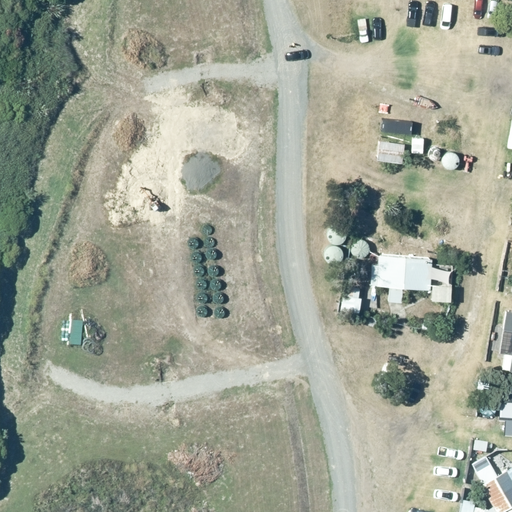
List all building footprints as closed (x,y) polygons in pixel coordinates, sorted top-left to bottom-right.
[(426,29),(457,32),(458,28),(484,30),(486,0),(447,0),(447,6),(409,3),(407,34),(425,35),(426,29)] [(472,102),(423,98),(422,114),(434,115),(431,149),(461,152),(464,123),(470,124),(472,102)] [(403,142),(380,138),(376,159),(400,163),(403,142)] [(426,232),(454,223),(453,217),(464,214),(456,188),(424,198),(391,207),(398,230),(423,223),(426,232)] [(369,285),(389,286),(388,303),(403,304),(404,288),(429,289),(428,300),(450,302),(452,274),(431,272),(432,257),(371,252),(369,285)] [(370,307),(378,309),(381,292),(343,283),(337,309),(369,316),(370,307)] [(511,321),(502,369),(511,370),(511,321)] [(511,402),(500,401),(499,422),(505,423),(504,436),(511,436),(511,402)] [(471,464),(489,504),(492,511),(503,511),(507,510),(507,511),(511,511),(511,459),(508,461),(503,450),(471,464)] [(492,511),(489,504),(462,500),(460,511),(492,511)]
